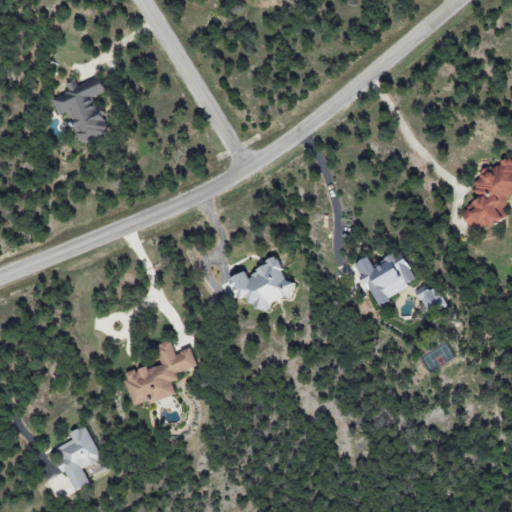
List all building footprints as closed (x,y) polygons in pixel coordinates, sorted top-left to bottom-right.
[(108,134),(95,96),(106,93),(101,78),(78,86),(76,80),(66,83),(69,93),(53,98),(58,116),(70,112),(81,142),(108,134)] [(472,183),(482,197),(460,212),(475,234),(487,225),(489,229),(511,214),(502,202),(511,195),(511,164),(508,158),(472,183)] [(377,306),(418,283),(401,251),(373,266),(368,257),(354,264),(377,306)] [(295,295),(290,283),(288,284),(278,260),(247,273),(246,272),(229,279),(238,300),(247,296),(254,313),(295,295)] [(439,310),(446,308),(439,287),(430,291),(428,286),(417,290),(425,312),(438,308),(439,310)] [(134,407),(177,395),(171,377),(198,369),(192,349),(175,354),(171,341),(156,346),(161,364),(124,375),(134,407)] [(75,491),(90,484),(83,469),(103,459),(86,426),(70,434),(73,441),(54,450),(75,491)]
